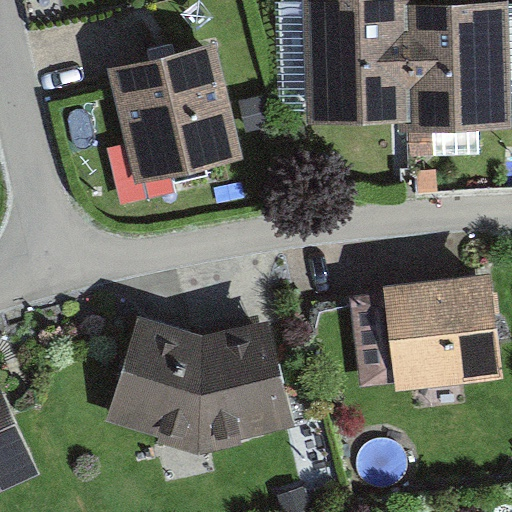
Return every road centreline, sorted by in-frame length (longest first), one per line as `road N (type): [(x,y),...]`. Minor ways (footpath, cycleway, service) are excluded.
road 1 (residential): [(511,211),(455,210),(231,238),(63,271)]
road 2 (residential): [(63,271),(0,13)]
